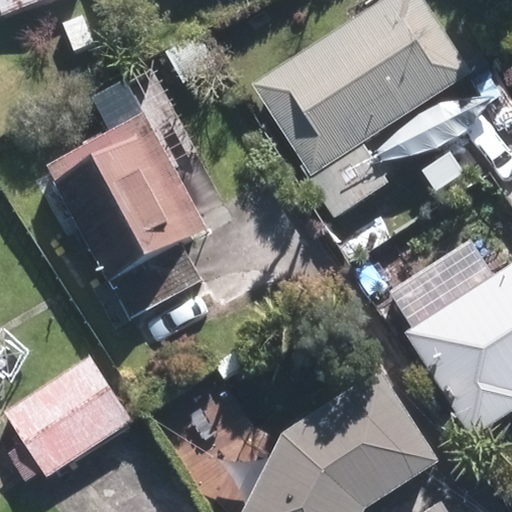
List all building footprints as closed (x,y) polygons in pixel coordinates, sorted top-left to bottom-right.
[(0,0),(6,15),(49,0),(0,0)] [(426,4),(280,98),(354,212),(391,188),(363,146),(472,75),(426,4)] [(155,128),(74,172),(132,277),(213,232),(155,128)] [(511,287),(431,340),(491,432),(511,417),(511,287)] [(98,378),(16,433),(43,472),(124,418),(98,378)] [(303,439),(264,511),(375,511),(379,507),(448,466),(399,382),(303,439)]
